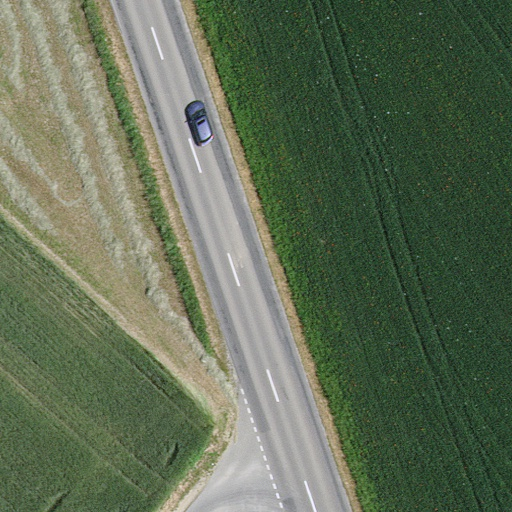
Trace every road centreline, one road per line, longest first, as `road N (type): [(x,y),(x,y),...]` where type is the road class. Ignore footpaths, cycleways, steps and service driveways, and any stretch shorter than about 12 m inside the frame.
road 1 (secondary): [(318,511),(144,0)]
road 2 (track): [(206,511),(287,419)]
